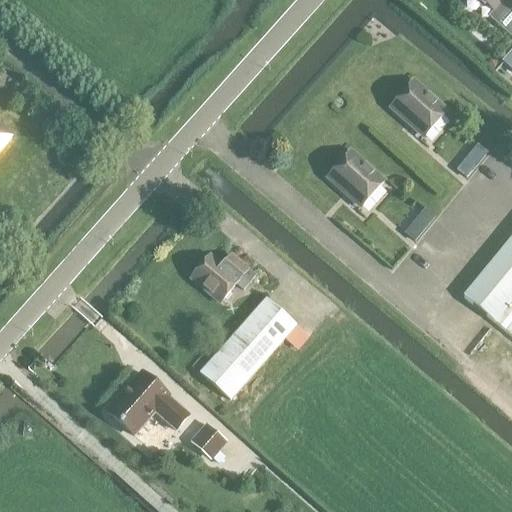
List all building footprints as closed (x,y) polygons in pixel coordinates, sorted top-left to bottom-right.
[(511,0),(476,0),(478,1),(479,11),(489,11),(492,14),(489,18),(511,38),(511,51),(502,63),(511,71),(511,0)] [(423,140),(445,116),(411,86),(390,110),(423,140)] [(0,147),(8,139),(0,130),(0,147)] [(469,175),(486,149),(476,142),(458,169),(469,175)] [(360,210),(381,186),(348,156),(327,181),(360,210)] [(425,206),(405,232),(417,241),(437,215),(425,206)] [(511,240),(462,301),(511,342),(511,240)] [(210,258),(191,280),(221,305),(237,286),(244,292),(255,278),(231,257),(222,268),(210,258)] [(228,404),(294,329),(264,303),(198,377),(228,404)] [(151,415),(171,433),(184,419),(163,402),(164,401),(137,377),(125,390),(126,391),(118,400),(117,399),(103,415),(130,439),(151,415)] [(225,444),(206,428),(192,444),(210,460),(225,444)] [(28,456),(7,479),(45,511),(52,511),(63,500),(75,510),(91,493),(52,459),(44,469),(40,466),(28,456)]
